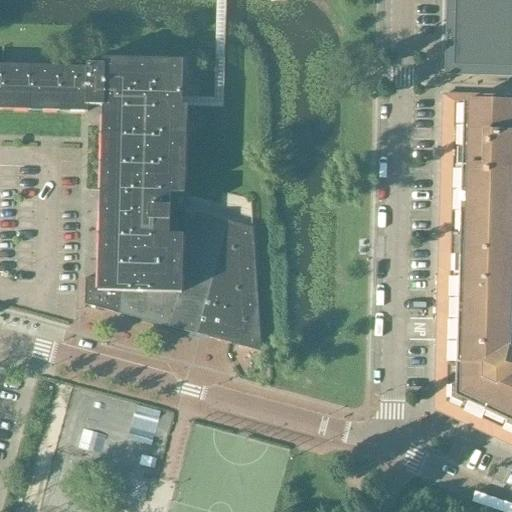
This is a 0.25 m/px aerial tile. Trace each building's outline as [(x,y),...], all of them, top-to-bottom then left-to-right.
[(511,68),(511,0),(454,0),(453,67),(511,68)] [(260,353),(253,230),(190,212),(190,194),(184,194),(186,107),(181,107),(182,62),(101,60),(101,66),(85,65),(85,69),(0,66),(0,110),(86,112),(87,107),(101,107),(97,279),(83,279),(85,305),(232,345),(260,353)] [(511,97),(442,95),(442,102),(433,396),(445,416),(511,446),(511,97)] [(136,405),(131,435),(154,440),(160,409),(136,405)] [(119,483),(122,471),(99,464),(95,477),(119,483)]
